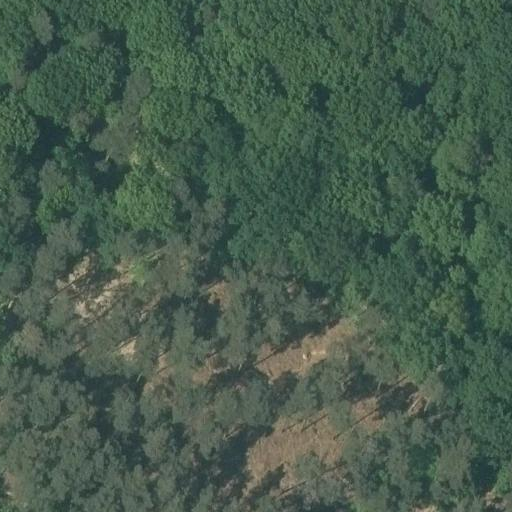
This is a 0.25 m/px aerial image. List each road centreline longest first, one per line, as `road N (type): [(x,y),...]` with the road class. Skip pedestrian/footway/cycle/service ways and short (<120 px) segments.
road 1 (track): [(511,408),(253,193)]
road 2 (track): [(253,193),(511,73)]
road 3 (track): [(0,299),(253,193)]
road 4 (track): [(253,193),(221,158),(185,93),(149,0)]
